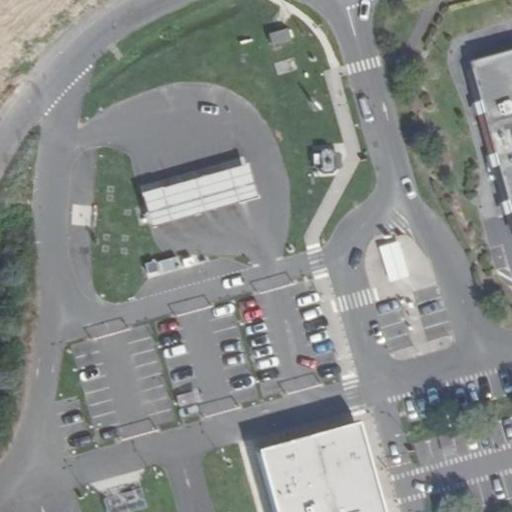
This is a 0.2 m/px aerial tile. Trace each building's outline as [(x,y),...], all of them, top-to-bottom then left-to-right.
[(286,29),(268,34),(271,45),(290,40),(286,29)] [(511,43),(478,53),(481,61),(508,53),(509,58),(511,57),(511,43)] [(511,57),(509,58),(508,53),(481,61),(474,63),(476,69),(485,102),(480,104),(483,115),(488,113),(500,154),(495,156),(511,214),(511,213),(511,57)] [(485,102),(476,69),(468,71),(511,227),(511,213),(511,214),(495,156),(500,154),(488,113),(483,115),(480,104),(485,102)] [(141,193),(151,228),(257,197),(247,162),(141,193)] [(385,246),(393,277),(405,274),(397,243),(385,246)] [(158,271),(155,261),(145,264),(148,274),(158,271)] [(380,511),(367,460),(356,420),(319,430),(309,433),(255,447),(273,511),(380,511)]
